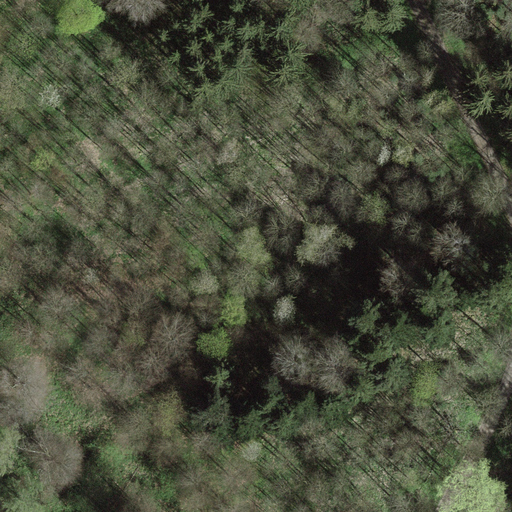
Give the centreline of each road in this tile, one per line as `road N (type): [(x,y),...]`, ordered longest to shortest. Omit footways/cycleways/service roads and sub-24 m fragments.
road 1 (track): [(411,0),(511,206)]
road 2 (track): [(511,358),(442,511)]
